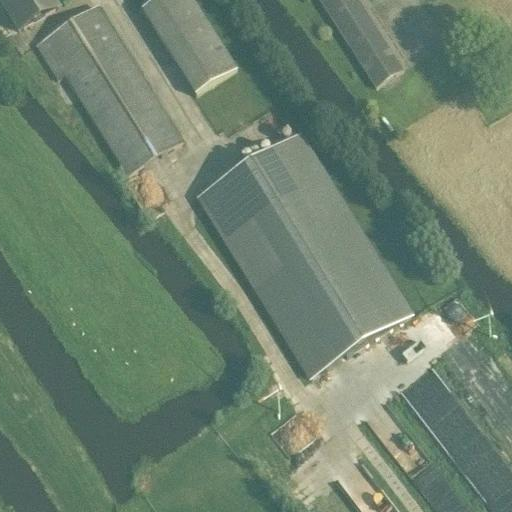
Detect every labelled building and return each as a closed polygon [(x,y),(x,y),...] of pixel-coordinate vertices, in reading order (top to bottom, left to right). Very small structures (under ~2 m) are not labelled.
[(0,0),(0,5),(17,34),(58,10),(51,0),(0,0)] [(193,101),(235,75),(188,0),(163,0),(140,14),(193,101)] [(317,0),(376,91),(402,74),(355,0),(317,0)] [(125,184),(180,151),(135,76),(96,12),(34,50),(56,86),(63,82),(125,184)] [(308,384),(413,319),(301,138),(195,203),(308,384)]
